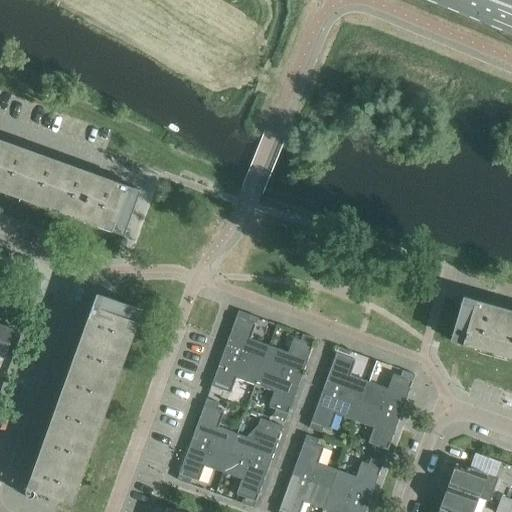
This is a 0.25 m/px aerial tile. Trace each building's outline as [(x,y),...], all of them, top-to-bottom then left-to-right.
[(0,191),(112,231),(127,191),(0,145),(0,191)] [(127,191),(112,231),(124,236),(139,195),(127,191)] [(102,296),(97,307),(137,322),(142,310),(102,296)] [(450,341),(462,344),(474,305),(461,302),(450,341)] [(511,315),(474,305),(462,344),(462,345),(464,346),(465,345),(511,358),(511,315)] [(137,322),(97,307),(32,490),(72,505),(138,322),(137,322)] [(238,311),(224,351),(262,365),(269,346),(250,339),(255,324),(249,321),(251,315),(238,311)] [(0,324),(0,356),(5,358),(15,330),(0,324)] [(269,346),(262,365),(300,379),(315,339),(303,334),(301,340),(294,338),(288,353),(269,346)] [(338,347),(324,388),(362,402),(369,382),(350,375),(355,360),(349,358),(351,352),(338,347)] [(236,378),(255,385),(262,365),(224,351),(209,392),(221,396),(224,390),(230,393),(236,378)] [(262,365),(255,385),(274,392),(269,407),(275,409),(273,415),(286,420),(300,379),(262,365)] [(369,382),(362,402),(400,416),(415,375),(403,370),(400,376),(394,374),(388,389),(369,382)] [(336,414),(355,421),(362,402),(324,388),(309,428),(321,433),(323,427),(330,429),(336,414)] [(207,399),(192,439),(230,453),(237,434),(218,427),(223,412),(217,409),(219,403),(207,399)] [(362,402),(355,421),(374,428),(369,443),(375,446),(373,452),(385,456),(400,416),(362,402)] [(237,434),(230,453),(268,467),(283,427),(271,422),(269,428),(262,426),(256,441),(237,434)] [(306,435),(292,475),(330,489),(337,470),(318,463),(323,448),(317,445),(319,439),(306,435)] [(204,466),(223,473),(230,453),(192,439),(177,480),(189,484),(192,478),(198,481),(204,466)] [(463,451),(458,464),(483,473),(488,460),(463,451)] [(230,453),(223,473),(242,480),(237,495),(243,497),(241,503),(254,508),(268,467),(230,453)] [(337,470),(330,489),(368,503),(383,463),(371,458),(368,464),(362,462),(356,477),(337,470)] [(456,463),(448,486),(478,497),(486,474),(483,473),(458,464),(456,463)] [(299,511),(304,502),(323,509),(330,489),(292,475),(278,511),(299,511)] [(448,486),(440,508),(449,511),(472,511),(478,497),(448,486)] [(330,489),(323,509),(331,511),(365,511),(368,503),(330,489)] [(511,500),(502,496),(499,505),(511,509),(511,500)]
